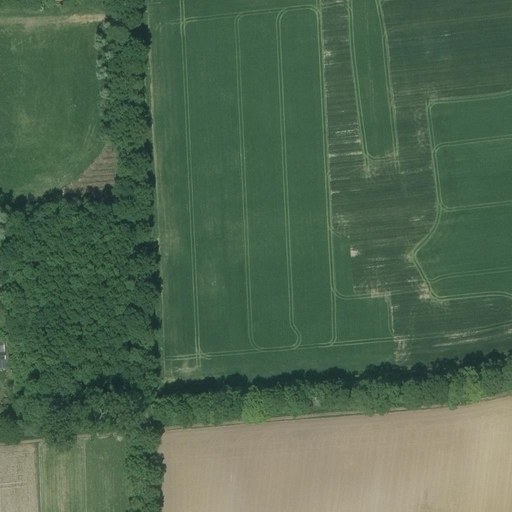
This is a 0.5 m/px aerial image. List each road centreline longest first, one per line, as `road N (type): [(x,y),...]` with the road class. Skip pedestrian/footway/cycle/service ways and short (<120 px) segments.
road 1 (unclassified): [(143,511),(121,0)]
road 2 (track): [(139,420),(511,381)]
road 3 (track): [(0,423),(139,411)]
